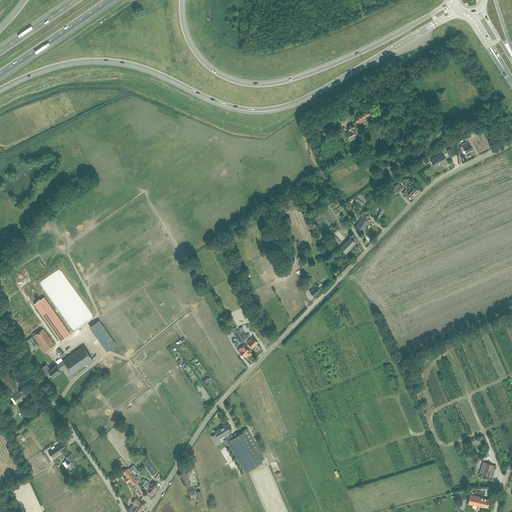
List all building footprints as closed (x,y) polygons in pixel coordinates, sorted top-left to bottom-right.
[(438,101),(448,99),(446,89),(436,91),(438,101)] [(354,118),(358,123),(369,116),(368,115),(370,114),(368,111),(366,112),(365,110),(354,118)] [(350,140),(354,138),(353,136),(358,133),(353,124),(347,127),(349,131),(346,133),(350,140)] [(472,150),(468,141),(461,144),(466,153),(472,150)] [(457,154),(453,146),(446,150),(447,152),(450,157),(457,154)] [(447,163),(442,153),(431,158),(430,158),(435,168),(441,165),(441,163),(443,162),(446,161),(447,163)] [(392,190),(396,195),(401,189),(397,185),(392,190)] [(405,193),(408,196),(411,199),(419,191),(413,185),(405,193)] [(362,218),(355,227),(357,228),(361,231),(368,222),(366,220),(369,216),(363,212),(360,216),(362,218)] [(278,233),(275,230),(268,235),(270,237),(273,243),(281,239),(278,233)] [(341,242),(334,234),(329,239),(337,246),(341,242)] [(340,248),(346,254),(352,248),(351,247),(355,243),(350,238),(340,248)] [(301,267),(313,261),(314,260),(311,255),(310,256),(303,260),(298,262),(301,267)] [(390,297),(393,295),(392,290),(392,288),(391,284),(388,284),(388,281),(392,280),(390,278),(389,279),(387,279),(385,276),(378,275),(377,283),(371,282),(366,286),(365,288),(366,291),(370,296),(369,295),(374,302),(390,297)] [(317,286),(317,287),(317,285),(315,283),(316,283),(312,277),(306,281),(309,287),(312,285),(314,288),(310,292),(311,293),(312,294),(314,297),(321,291),(318,287),(317,286)] [(71,334),(44,297),(34,304),(60,341),(71,334)] [(89,327),(107,352),(117,345),(99,320),(89,327)] [(243,340),(237,329),(236,327),(232,329),(233,331),(232,332),(234,336),(235,335),(240,344),(244,341),(243,340)] [(248,338),(244,330),(241,332),(239,328),(237,329),(243,340),(248,338)] [(45,352),(55,345),(43,329),(37,333),(36,331),(32,334),(45,352)] [(39,347),(32,337),(24,342),(31,352),(39,347)] [(248,344),(249,345),(252,348),(258,342),(254,338),(252,341),(250,339),(247,342),(248,343),(248,344)] [(238,351),(244,357),(246,354),(248,355),(251,352),(243,345),(238,351)] [(89,364),(94,360),(84,346),(56,366),(50,370),(46,364),(41,368),(45,374),(49,372),(53,378),(61,372),(60,371),(67,366),(72,374),(76,371),(88,363),(89,364)] [(66,356),(74,350),(72,346),(63,353),(66,356)] [(18,403),(25,398),(29,395),(24,388),(19,392),(15,387),(17,387),(8,374),(4,376),(1,378),(16,400),(18,403)] [(216,434),(212,437),(216,444),(220,442),(219,439),(231,432),(229,428),(226,424),(219,428),(220,429),(219,430),(218,429),(214,432),(216,434)] [(261,461),(255,450),(259,448),(247,428),(243,430),(244,431),(234,437),(232,435),(226,438),(229,444),(228,445),(244,471),(252,466),(253,469),(263,463),(261,461)] [(14,438),(20,444),(23,441),(20,438),(22,437),(20,434),(14,438)] [(52,458),(66,448),(63,443),(48,452),(52,458)] [(72,467),(74,466),(78,463),(75,460),(76,459),(71,453),(65,457),(67,459),(65,461),(68,466),(70,464),(72,467)] [(148,458),(144,461),(150,469),(148,470),(152,475),(157,471),(148,458)] [(487,464),(483,475),(489,477),(493,465),(487,464)] [(137,482),(131,474),(127,469),(122,472),(126,477),(124,479),(127,483),(130,481),(133,485),(137,482)] [(178,475),(180,480),(185,488),(191,484),(187,478),(190,477),(188,474),(186,475),(184,472),(178,475)] [(158,486),(153,483),(151,485),(149,483),(150,482),(146,480),(142,485),(144,486),(143,488),(146,490),(152,494),(158,486)] [(484,498),(479,497),(470,495),(468,504),(476,506),(476,508),(479,509),(480,507),(482,507),(483,506),(487,507),(489,500),(483,498),(484,498)] [(139,511),(145,506),(141,503),(135,499),(132,503),(133,504),(129,509),(132,511),(139,511)]
